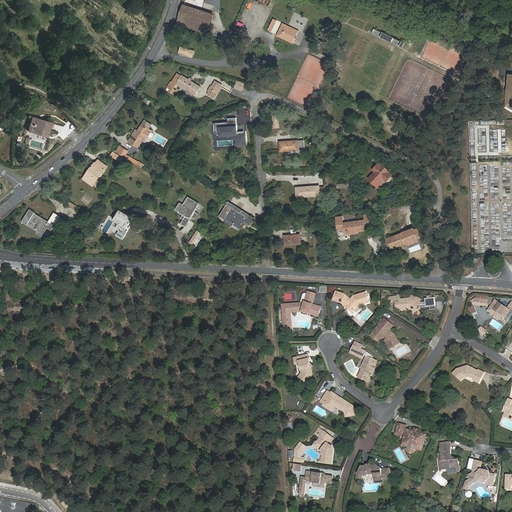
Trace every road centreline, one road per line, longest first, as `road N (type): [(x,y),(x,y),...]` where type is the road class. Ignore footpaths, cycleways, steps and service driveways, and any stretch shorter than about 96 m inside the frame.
road 1 (tertiary): [(460,281),(0,252)]
road 2 (secondary): [(26,190),(129,90),(176,0)]
road 3 (unknown): [(311,43),(288,54),(213,63),(157,47)]
